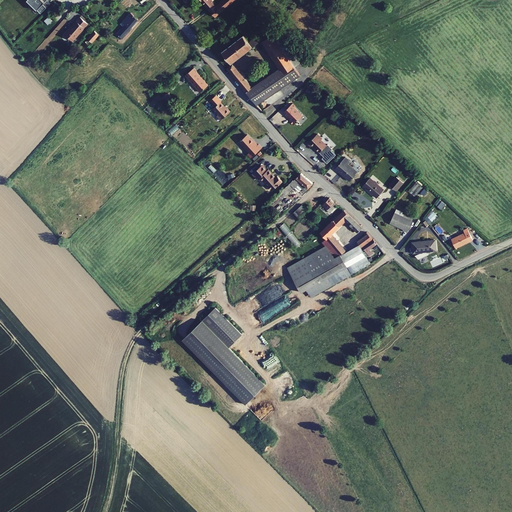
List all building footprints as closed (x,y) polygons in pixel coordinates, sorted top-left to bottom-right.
[(50,5),(44,0),(27,0),(27,1),(40,14),(50,5)] [(200,0),(215,16),(232,0),(221,0),(215,6),(211,1),(212,1),(211,0),(200,0)] [(118,32),(115,35),(120,39),(136,20),(129,13),(120,21),(124,26),(118,32)] [(106,16),(93,31),(94,32),(98,35),(99,36),(106,29),(104,27),(106,24),(109,27),(113,23),(110,20),(106,16)] [(78,17),(62,34),(70,41),(86,25),(78,17)] [(82,45),(79,48),(83,52),(98,35),(94,32),(89,36),(88,35),(81,43),(82,45)] [(222,51),(232,63),(262,39),(258,34),(252,39),(246,32),(222,51)] [(234,77),(257,105),(300,75),(294,67),(277,41),(280,38),(276,33),(273,35),(272,34),(262,40),(280,68),(252,86),(241,72),(234,77)] [(277,41),(294,67),(301,62),(283,36),(280,38),(277,41)] [(227,68),(231,73),(237,68),(233,63),(227,68)] [(199,92),(207,85),(196,71),(193,67),(185,75),(199,92)] [(231,73),(234,77),(241,72),(237,68),(231,73)] [(215,95),(210,100),(215,106),(212,109),(217,115),(216,116),(220,120),(230,111),(227,108),(226,109),(220,102),(221,101),(215,95)] [(290,122),(294,126),(303,118),(298,113),(299,112),(296,109),(297,108),(293,105),(285,113),(292,120),(290,122)] [(173,134),(179,129),(176,125),(170,130),(173,134)] [(318,135),(308,145),(313,150),(315,148),(320,153),(327,146),(321,141),(322,139),(318,135)] [(257,147),(248,136),(240,143),(249,154),(248,155),(251,159),(262,150),(259,146),(257,147)] [(336,169),(349,181),(357,172),(347,163),(349,160),(346,158),(336,169)] [(267,171),(263,165),(254,173),(259,179),(261,178),(272,191),(283,182),(278,177),(276,178),(269,170),(267,171)] [(292,181),(282,191),(286,196),(300,182),(304,187),(302,189),(305,192),(312,185),(300,174),(293,182),(292,181)] [(363,187),(376,199),(383,191),(370,180),(363,187)] [(389,187),(396,192),(402,185),(396,180),(389,187)] [(408,191),(414,196),(423,187),(417,182),(408,191)] [(266,203),(271,209),(286,196),(282,191),(281,190),(266,203)] [(322,205),(326,210),(333,202),(329,198),(322,205)] [(326,210),(329,213),(336,206),(333,202),(326,210)] [(308,211),(302,204),(293,213),(299,219),(308,211)] [(281,206),(275,208),(278,214),(283,212),(281,206)] [(259,212),(268,223),(272,220),(264,210),(265,209),(264,208),(263,209),(262,208),(259,212)] [(326,247),(336,259),(342,255),(349,249),(344,244),(342,246),(331,234),(347,221),(358,232),(362,227),(344,210),(336,218),(337,219),(336,221),(334,219),(321,233),(327,239),(322,243),(326,247)] [(427,218),(432,222),(437,216),(433,212),(427,218)] [(401,231),(408,234),(413,223),(395,214),(390,224),(402,229),(401,231)] [(286,237),(291,233),(284,223),(279,227),(286,237)] [(452,240),(456,248),(473,239),(469,231),(452,240)] [(360,244),(362,247),(373,239),(368,233),(358,242),(360,244)] [(369,250),(377,244),(374,240),(363,248),(368,255),(372,253),(369,250)] [(413,246),(414,254),(424,253),(424,252),(437,250),(436,240),(413,243),(413,246)] [(326,247),(315,254),(333,276),(366,257),(360,244),(342,255),(336,259),(326,247)] [(286,271),(300,295),(307,290),(333,276),(315,254),(286,271)] [(333,276),(307,290),(312,299),(371,265),(366,257),(333,276)] [(240,338),(214,311),(181,343),(218,380),(239,363),(227,351),(240,338)] [(264,388),(239,363),(218,380),(245,407),(264,388)]
